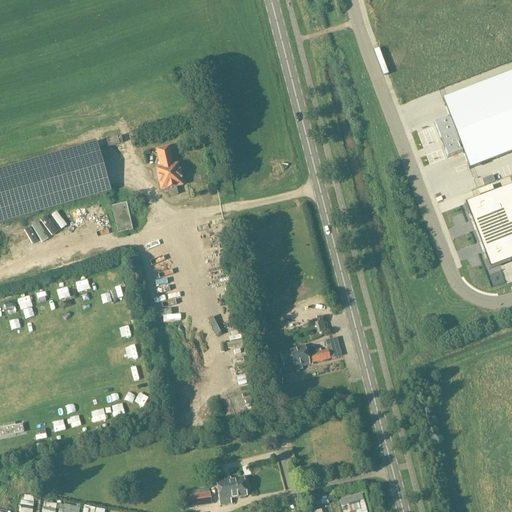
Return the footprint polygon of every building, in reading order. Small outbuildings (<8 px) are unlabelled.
[(449,118),(434,123),(447,158),(462,152),(462,154),(463,154),(466,162),(466,163),(468,170),(511,153),(511,73),(442,100),(445,107),(448,115),(449,118)] [(121,137),(106,141),(108,148),(123,144),(121,137)] [(0,224),(111,193),(97,142),(0,170),(0,224)] [(178,195),(176,188),(182,186),(177,165),(173,166),(169,147),(156,150),(160,168),(156,170),(161,191),(167,189),(168,197),(178,195)] [(511,186),(465,205),(489,269),(511,260),(511,186)] [(132,230),(126,204),(112,207),(118,233),(132,230)] [(231,221),(224,222),(226,234),(233,233),(231,221)] [(0,267),(7,264),(8,267),(21,260),(14,247),(18,245),(10,231),(0,235),(0,252),(3,259),(0,260),(0,267)] [(106,311),(107,319),(122,317),(120,309),(106,311)] [(257,320),(261,330),(267,327),(263,318),(257,320)] [(316,322),(317,333),(325,332),(324,322),(316,322)] [(260,332),(266,344),(273,341),(268,329),(260,332)] [(314,347),(305,349),(304,347),(280,354),(284,371),(285,371),(287,375),(294,374),(294,369),(309,365),(342,357),(337,338),(325,342),(327,350),(315,353),(314,347)] [(132,344),(120,345),(122,357),(133,356),(132,344)] [(285,378),(275,380),(277,388),(287,385),(285,378)] [(123,404),(112,407),(114,417),(125,414),(123,404)] [(68,417),(70,427),(81,425),(79,415),(68,417)] [(0,438),(25,433),(22,422),(0,427),(0,438)] [(56,431),(63,429),(61,422),(54,424),(56,431)] [(243,478),(232,480),(235,499),(246,497),(243,478)] [(208,489),(185,492),(188,508),(193,507),(193,508),(211,505),(209,493),(208,489)] [(366,511),(363,494),(339,499),(341,511),(351,511),(360,510),(360,511),(366,511)] [(21,500),(19,511),(32,511),(34,502),(21,500)] [(44,502),(42,511),(55,511),(57,505),(44,502)]
